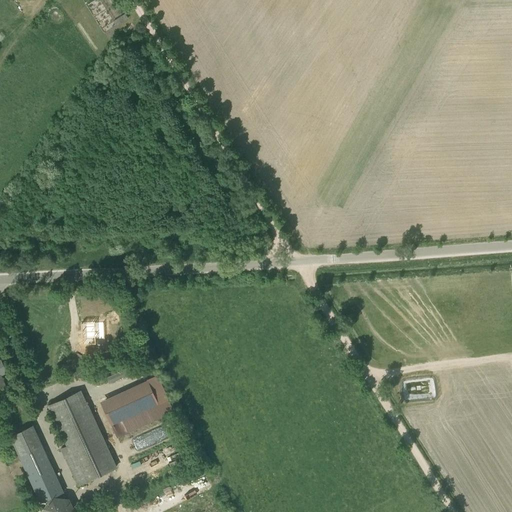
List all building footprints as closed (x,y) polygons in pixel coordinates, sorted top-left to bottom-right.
[(125,13),(113,21),(116,26),(128,18),(125,13)] [(82,322),(82,343),(97,343),(97,338),(104,338),(104,322),(95,322),(82,322)] [(109,381),(124,375),(122,370),(107,376),(109,381)] [(157,374),(99,399),(114,436),(173,412),(157,374)] [(83,394),(81,390),(48,405),(84,483),(117,467),(88,405),(93,402),(88,392),(83,394)] [(60,494),(64,492),(33,424),(9,436),(40,503),(44,501),(60,494)] [(156,468),(179,459),(174,447),(151,456),(156,468)] [(46,502),(44,505),(46,511),(69,511),(63,497),(59,497),(60,494),(44,501),(46,502)]
